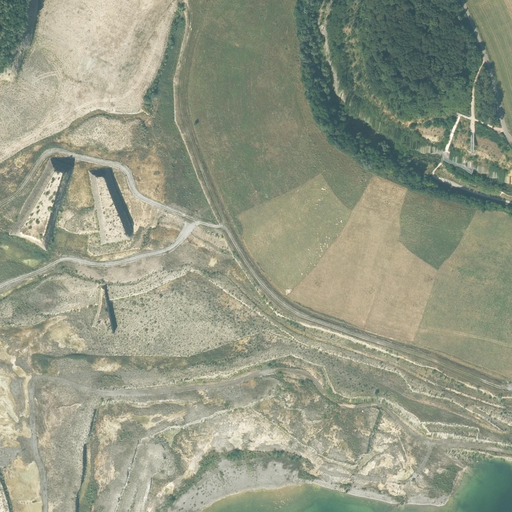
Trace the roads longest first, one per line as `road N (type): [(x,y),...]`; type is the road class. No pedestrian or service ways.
road 1 (track): [(188,0),(180,75),(191,144),(219,214),(261,283),(302,316),(511,387)]
road 2 (track): [(44,511),(31,434),(29,383),(36,377),(99,393),(146,393),(295,368),(333,401),(373,402),(428,442)]
road 3 (track): [(171,511),(230,463),(282,459),(405,481),(423,464),(428,442)]
road 4 (track): [(0,284),(56,258),(102,263),(158,249),(192,220),(225,225)]
road 5 (track): [(192,220),(135,193),(122,166),(51,148),(0,200)]
road 6 (unclassified): [(504,130),(462,0)]
